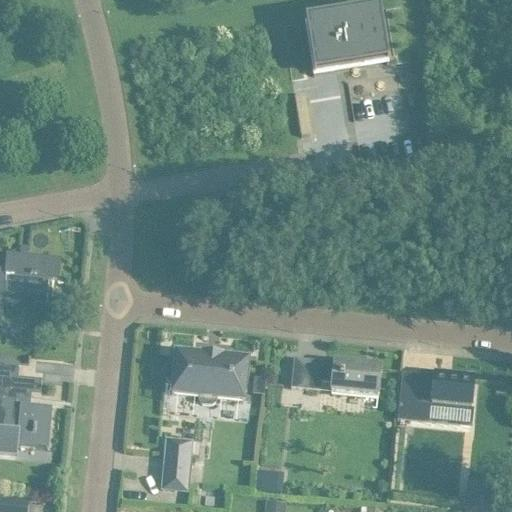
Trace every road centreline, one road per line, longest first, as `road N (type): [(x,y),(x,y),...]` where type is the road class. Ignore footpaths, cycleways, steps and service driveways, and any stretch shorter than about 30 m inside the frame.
road 1 (residential): [(511,344),(109,308)]
road 2 (residential): [(96,511),(109,308)]
road 3 (residential): [(114,193),(111,108),(85,0)]
